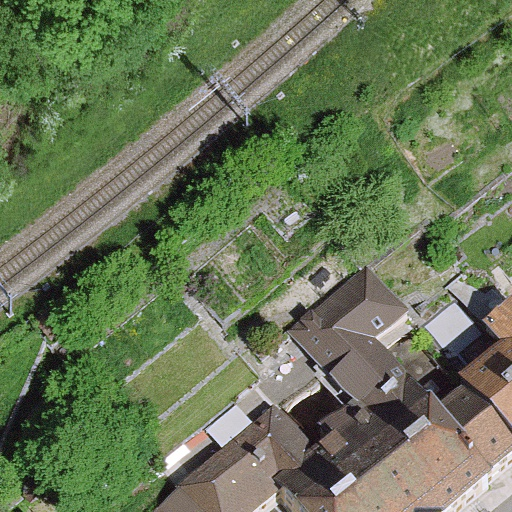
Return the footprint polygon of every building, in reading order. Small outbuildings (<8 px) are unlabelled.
[(362,406),(392,441),(431,408),(373,340),(408,310),(368,265),(294,331),(362,406)] [(502,352),(462,385),(469,394),(440,418),(490,478),(511,459),(511,312),(486,333),(502,352)] [(326,468),(287,501),(296,511),(449,511),(490,478),(440,418),(431,408),(392,441),(362,406),(310,450),(326,468)] [(275,409),(185,486),(207,511),(255,511),(279,492),(287,501),(326,468),(310,450),(275,409)] [(161,511),(207,511),(185,486),(159,508),(161,511)]
